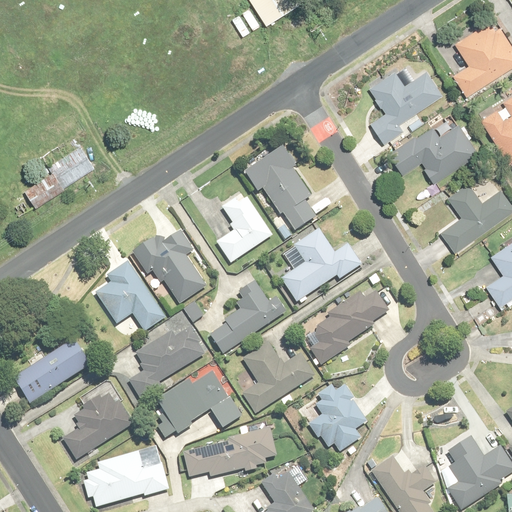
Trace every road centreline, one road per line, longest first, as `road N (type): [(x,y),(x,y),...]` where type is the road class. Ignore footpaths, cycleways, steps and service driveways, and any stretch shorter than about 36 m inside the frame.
road 1 (residential): [(0,282),(295,85)]
road 2 (residential): [(295,85),(434,308)]
road 3 (residential): [(295,85),(424,0)]
